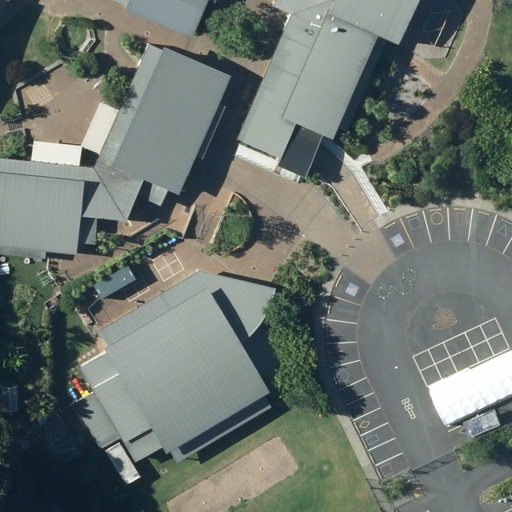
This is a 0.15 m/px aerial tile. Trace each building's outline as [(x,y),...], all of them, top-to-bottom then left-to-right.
[(110,0),(111,0),(123,6),(120,12),(187,41),(204,1),(211,4),(212,0),(110,0)] [(327,141),(373,38),(393,46),(412,0),(275,0),(272,7),(290,15),(234,141),(276,160),(273,167),(301,180),(320,138),(327,141)] [(511,2),(502,0),(500,0),(488,57),(511,62),(511,2)] [(29,163),(0,159),(0,255),(41,259),(42,253),(71,255),(72,244),(91,245),(94,219),(120,222),(132,196),(156,207),(164,191),(175,195),(192,157),(198,160),(222,107),(213,104),(224,80),(147,45),(117,111),(98,103),(78,148),(97,156),(91,169),(76,167),(79,148),(31,144),(29,163)] [(271,292),(195,273),(97,331),(106,347),(100,351),(102,354),(76,369),(91,394),(71,406),(98,451),(118,438),(133,464),(158,449),(161,455),(167,452),(174,464),(269,408),(262,396),(265,394),(261,387),(289,370),(259,320),(264,311),(271,292)] [(410,354),(430,396),(475,374),(455,333),(410,354)] [(17,380),(0,381),(0,395),(2,412),(20,410),(17,380)] [(80,455),(52,404),(29,417),(57,467),(80,455)]
